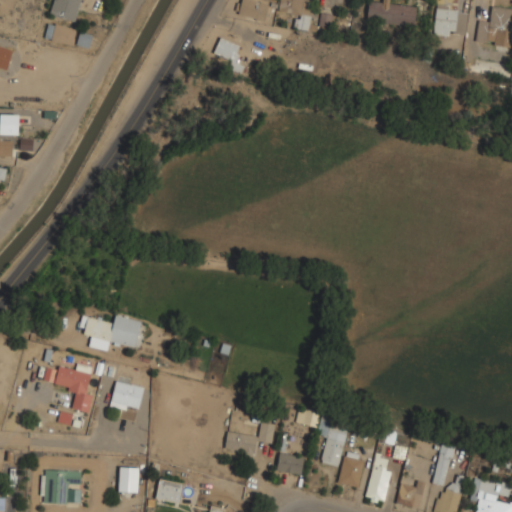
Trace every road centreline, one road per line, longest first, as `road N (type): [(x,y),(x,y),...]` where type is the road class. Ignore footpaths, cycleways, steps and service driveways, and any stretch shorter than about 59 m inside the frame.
road 1 (tertiary): [(208,0),(94,182),(0,297)]
road 2 (residential): [(0,223),(140,0)]
